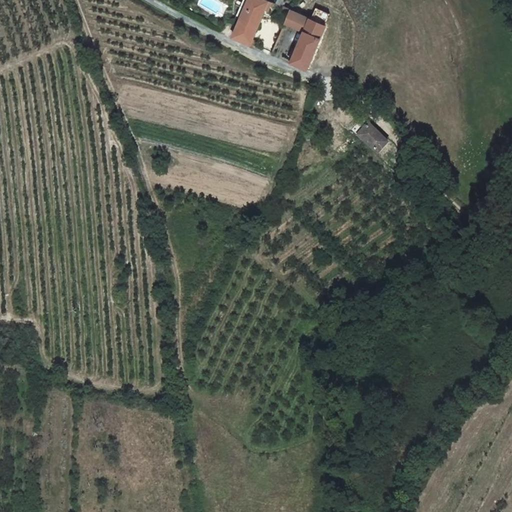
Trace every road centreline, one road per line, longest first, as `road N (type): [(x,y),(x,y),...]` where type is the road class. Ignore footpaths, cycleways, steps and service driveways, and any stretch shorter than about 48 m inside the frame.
road 1 (track): [(306,77),(345,86),(482,234),(511,231)]
road 2 (unclassified): [(150,0),(306,77)]
